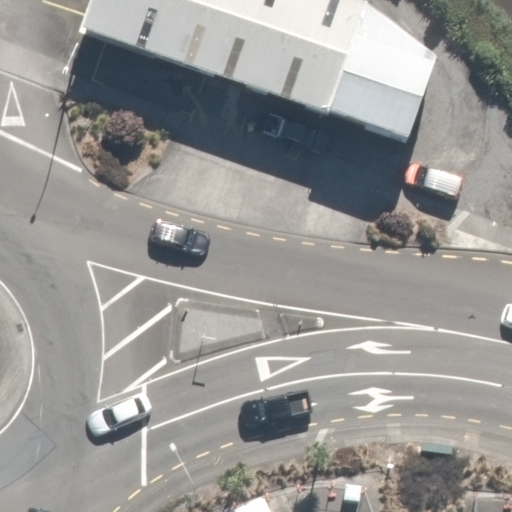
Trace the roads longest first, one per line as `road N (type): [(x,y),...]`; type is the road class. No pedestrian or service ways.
road 1 (secondary): [(16,202),(511,343)]
road 2 (secondary): [(511,356),(304,382),(165,425),(63,470)]
road 3 (secondary): [(16,202),(60,237),(91,284),(105,338),(102,394),(63,470)]
